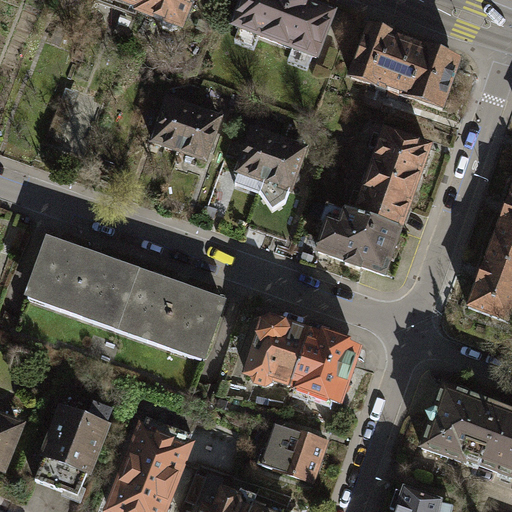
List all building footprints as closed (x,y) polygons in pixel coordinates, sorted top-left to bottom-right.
[(150,0),(100,0),(98,7),(142,23),(150,0)] [(200,0),(150,0),(142,23),(186,40),(200,0)] [(342,20),(286,0),(246,0),(232,37),(324,71),(342,20)] [(456,64),(365,31),(348,78),(439,111),(456,64)] [(73,120),(82,96),(69,91),(61,115),(73,120)] [(151,146),(180,156),(197,110),(168,99),(151,146)] [(225,120),(197,110),(180,156),(209,167),(225,120)] [(237,177),(266,188),(283,140),(255,129),(237,177)] [(437,147),(385,130),(356,216),(408,234),(437,147)] [(311,150),(283,140),(266,188),(267,188),(264,196),(275,214),(289,205),(292,197),(295,198),(311,150)] [(511,178),(502,208),(490,242),(511,249),(511,178)] [(392,282),(408,234),(356,216),(335,210),(319,258),(392,282)] [(25,292),(113,324),(131,272),(43,241),(25,292)] [(508,327),(511,314),(511,249),(490,242),(465,312),(508,327)] [(219,304),(131,272),(113,324),(201,355),(219,304)] [(253,364),(303,381),(322,324),(272,308),(253,364)] [(372,341),(322,324),(303,381),(353,398),(372,341)] [(462,460),(479,467),(490,436),(497,439),(507,412),(440,387),(417,447),(460,464),(462,460)] [(115,415),(70,397),(40,473),(85,491),(115,415)] [(32,411),(0,400),(0,459),(13,465),(32,411)] [(171,511),(202,433),(146,412),(110,504),(130,511),(171,511)] [(511,414),(507,412),(497,439),(490,436),(479,467),(511,479),(511,414)] [(335,434),(282,416),(267,458),(320,477),(335,434)] [(217,511),(256,511),(263,495),(229,482),(217,511)] [(437,511),(440,503),(404,490),(396,511),(437,511)] [(309,511),(263,495),(256,511),(309,511)]
